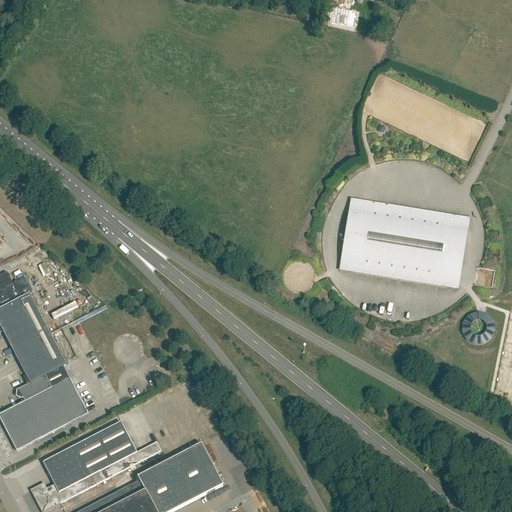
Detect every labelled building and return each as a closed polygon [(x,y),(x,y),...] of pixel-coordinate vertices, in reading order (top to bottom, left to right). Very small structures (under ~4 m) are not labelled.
[(350,200),(339,272),(459,291),(470,219),(350,200)] [(16,359),(53,340),(29,296),(32,294),(23,278),(12,284),(6,273),(0,276),(0,333),(3,332),(16,359)] [(68,310),(62,314),(65,319),(71,316),(68,310)] [(54,318),(48,320),(51,326),(57,324),(54,318)] [(56,330),(52,332),(56,340),(60,338),(56,330)] [(64,367),(66,366),(53,340),(16,359),(30,385),(19,391),(26,403),(0,416),(0,419),(17,452),(89,416),(64,367)] [(137,454),(121,423),(43,464),(54,487),(46,491),(44,486),(31,492),(41,511),(47,511),(162,453),(157,443),(137,454)] [(174,511),(223,486),(201,445),(138,478),(137,478),(139,482),(82,511),(174,511)]
